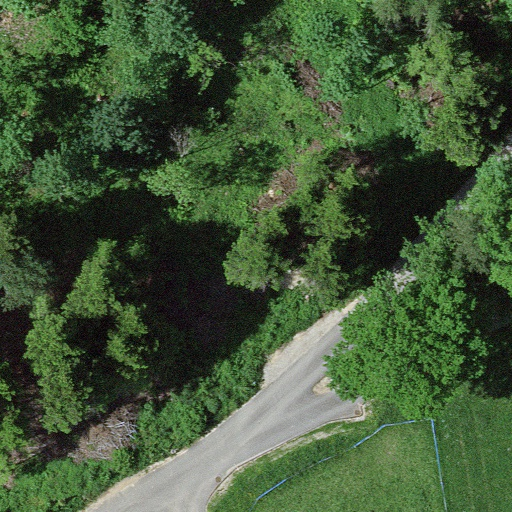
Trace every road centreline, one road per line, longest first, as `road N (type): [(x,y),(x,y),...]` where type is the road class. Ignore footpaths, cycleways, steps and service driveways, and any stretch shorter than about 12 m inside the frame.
road 1 (residential): [(511,152),(307,371),(267,434)]
road 2 (unclassified): [(267,434),(511,311)]
road 3 (residential): [(267,434),(115,511)]
